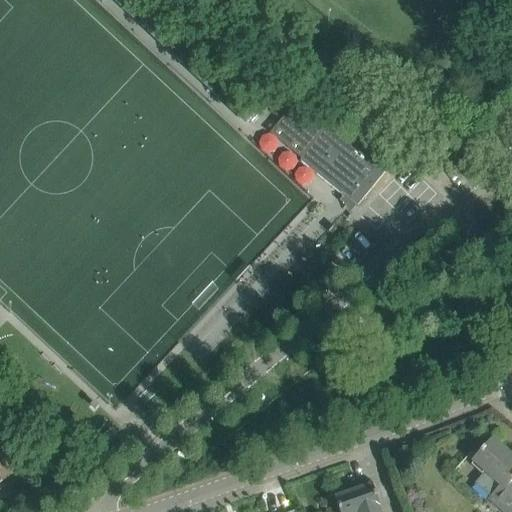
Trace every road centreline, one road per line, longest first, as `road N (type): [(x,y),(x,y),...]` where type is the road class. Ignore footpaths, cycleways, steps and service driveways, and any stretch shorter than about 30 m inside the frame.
road 1 (unclassified): [(95,511),(104,494),(511,157)]
road 2 (tertiary): [(151,511),(511,380)]
